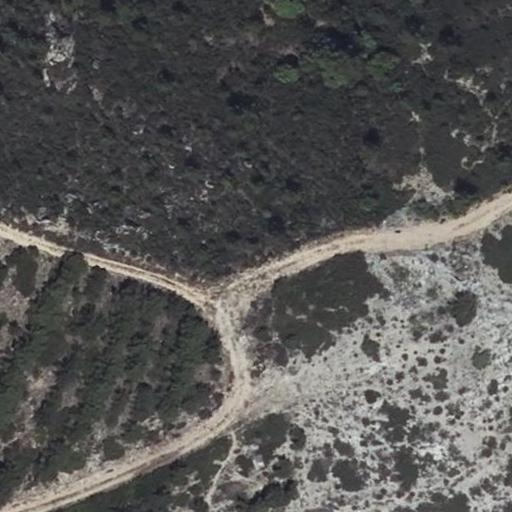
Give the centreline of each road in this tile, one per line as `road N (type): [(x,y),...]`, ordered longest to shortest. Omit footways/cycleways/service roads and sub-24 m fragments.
road 1 (track): [(24,511),(114,485),(223,407),(247,364),(239,330),(214,298),(0,219)]
road 2 (track): [(214,298),(343,241),(416,234),(483,217),(511,200)]
